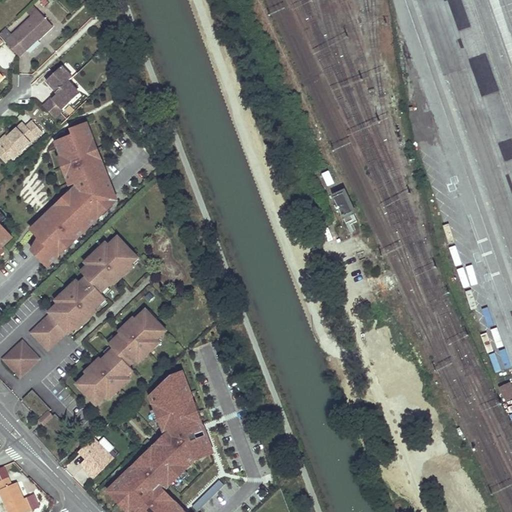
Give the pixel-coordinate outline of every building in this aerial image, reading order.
[(35,19),(31,16),(25,22),(29,26),(35,19)] [(47,31),(35,19),(29,26),(25,22),(5,42),(19,57),(26,50),(24,48),(34,38),(36,40),(37,41),(47,31)] [(36,40),(34,38),(24,48),(26,50),(36,40)] [(43,107),(54,118),(78,94),(66,82),(71,78),(61,67),(45,82),(57,94),(43,107)] [(0,142),(0,145),(12,159),(42,132),(32,120),(26,126),(23,122),(10,134),(0,142)] [(91,181),(105,169),(101,157),(96,159),(92,146),(96,144),(88,124),(71,130),(73,135),(67,137),(67,138),(56,142),(61,156),(68,174),(66,175),(70,186),(71,185),(73,190),(74,192),(80,189),(84,194),(94,184),(91,181)] [(0,138),(0,142),(10,134),(8,132),(0,138)] [(92,146),(96,159),(101,157),(96,144),(92,146)] [(66,175),(68,174),(61,156),(57,158),(64,176),(66,175)] [(117,201),(105,169),(91,181),(94,184),(84,194),(80,189),(74,192),(73,190),(31,230),(38,238),(31,250),(47,267),(117,201)] [(330,171),(323,174),(327,187),(334,185),(330,171)] [(344,193),(340,195),(354,223),(358,222),(344,193)] [(354,223),(340,195),(334,198),(347,226),(354,223)] [(0,248),(1,248),(12,237),(0,224),(0,248)] [(137,257),(118,236),(109,245),(102,251),(99,248),(90,257),(93,260),(87,265),(81,271),(86,277),(79,283),(74,288),(71,285),(62,294),(65,297),(58,303),(49,312),(50,314),(68,332),(74,327),(77,330),(92,316),(90,314),(95,309),(106,299),(101,293),(112,283),(118,278),(119,280),(134,266),(131,262),(137,257)] [(106,242),(99,248),(102,251),(109,245),(106,242)] [(90,257),(84,262),(87,265),(93,260),(90,257)] [(137,257),(131,262),(134,266),(140,260),(137,257)] [(76,280),(71,285),(74,288),(79,283),(76,280)] [(62,294),(55,300),(58,303),(65,297),(62,294)] [(146,308),(144,310),(154,321),(156,319),(146,308)] [(96,362),(85,372),(87,374),(79,382),(89,392),(87,394),(97,405),(107,396),(113,390),(116,393),(125,384),(122,381),(128,376),(134,370),(130,365),(137,359),(142,354),(145,357),(154,348),(151,345),(158,339),(167,330),(156,319),(154,321),(144,310),(136,318),(134,316),(124,326),(125,328),(109,343),(113,348),(102,358),(97,363),(96,362)] [(50,314),(3,359),(20,377),(68,332),(50,314)] [(74,327),(68,332),(71,336),(77,330),(74,327)] [(160,342),(158,339),(151,345),(154,348),(160,342)] [(500,353),(506,369),(510,368),(505,352),(500,353)] [(145,357),(142,354),(137,359),(139,362),(145,357)] [(163,383),(151,396),(156,409),(162,426),(165,433),(167,439),(160,446),(158,443),(148,452),(151,454),(139,466),(137,463),(108,491),(116,499),(119,496),(130,507),(127,510),(128,511),(184,511),(172,500),(168,503),(157,492),(163,486),(166,489),(173,482),(184,470),(195,459),(210,445),(206,434),(202,436),(196,438),(194,434),(200,431),(204,430),(200,420),(197,421),(190,404),(193,402),(180,371),(170,376),(173,381),(164,385),(163,383)] [(169,374),(163,382),(163,383),(164,385),(173,381),(170,376),(169,374)] [(131,379),(128,376),(122,381),(125,384),(131,379)] [(89,392),(79,382),(77,384),(87,394),(89,392)] [(500,387),(507,400),(511,397),(511,386),(510,383),(500,387)] [(74,434),(32,390),(23,399),(41,419),(39,421),(44,426),(46,424),(64,443),(74,434)] [(113,390),(107,396),(110,399),(116,393),(113,390)] [(193,402),(190,404),(197,421),(200,420),(202,419),(195,402),(193,402)] [(162,426),(156,409),(151,411),(158,428),(162,426)] [(167,439),(165,433),(156,442),(158,443),(160,446),(167,439)] [(94,437),(80,451),(87,459),(82,463),(85,465),(83,467),(94,478),(115,459),(94,437)] [(213,452),(210,445),(195,459),(213,452)] [(148,452),(147,451),(136,462),(137,463),(139,466),(151,454),(148,452)] [(184,470),(173,482),(176,485),(188,474),(184,470)] [(29,511),(24,500),(18,484),(13,486),(11,479),(0,483),(0,489),(9,511),(29,511)] [(219,480),(192,506),(197,511),(224,484),(219,480)] [(166,489),(163,486),(157,492),(168,503),(172,500),(163,491),(166,489)] [(119,496),(116,499),(127,510),(130,507),(119,496)] [(33,511),(34,511),(29,498),(24,500),(29,511),(33,511)]
